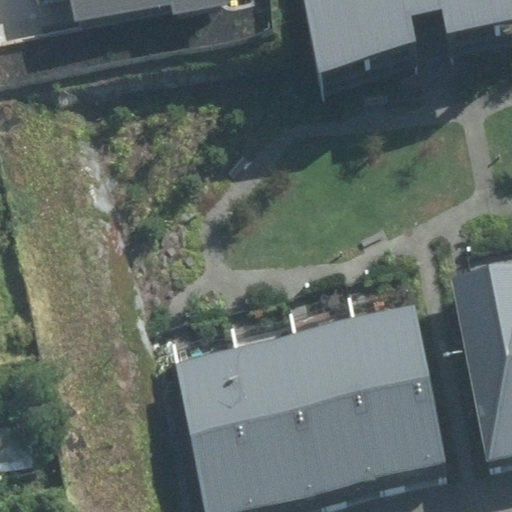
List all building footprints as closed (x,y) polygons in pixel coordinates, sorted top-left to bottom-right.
[(72,0),(78,23),(173,2),(176,15),(234,2),(233,0),(72,0)] [(511,0),(305,0),(319,74),(418,39),(413,17),(443,10),(448,32),(511,19),(511,0)] [(511,259),(460,269),(492,448),(511,444),(511,259)] [(416,315),(169,365),(199,511),(221,511),(448,466),(416,315)] [(36,429),(0,432),(0,487),(42,483),(36,429)]
